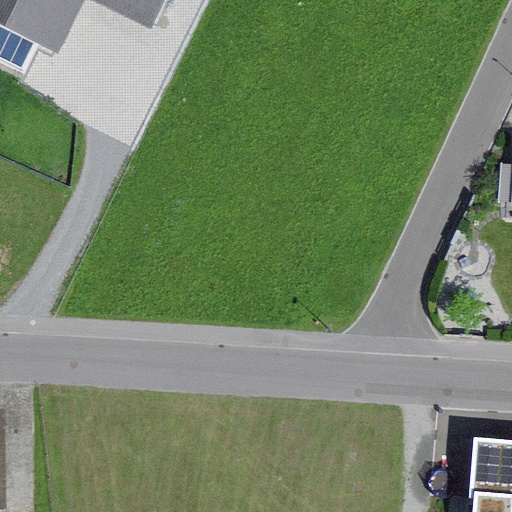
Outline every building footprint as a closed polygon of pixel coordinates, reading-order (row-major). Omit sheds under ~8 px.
[(0,0),(0,24),(59,53),(84,0),(92,0),(150,28),(163,0),(0,0)] [(8,401),(0,400),(0,494),(7,494),(8,401)] [(177,406),(174,467),(250,470),(253,409),(177,406)] [(511,511),(511,439),(479,438),(475,511),(511,511)] [(157,511),(308,511),(310,473),(250,470),(174,467),(174,474),(159,474),(157,511)]
